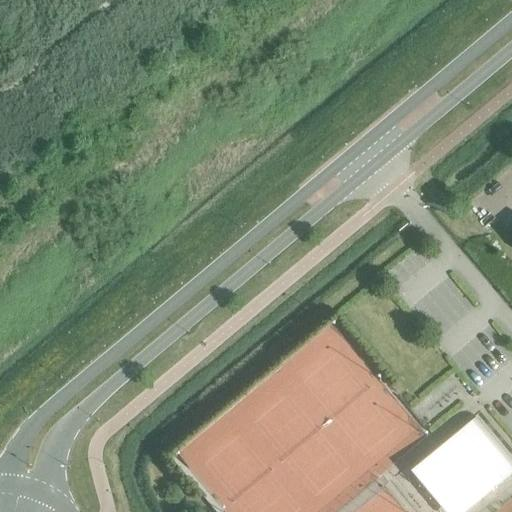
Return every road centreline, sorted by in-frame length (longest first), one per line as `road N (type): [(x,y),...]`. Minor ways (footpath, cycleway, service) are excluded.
road 1 (secondary): [(511,19),(43,412),(18,447),(6,484)]
road 2 (secondary): [(39,493),(56,442),(77,413),(511,49)]
